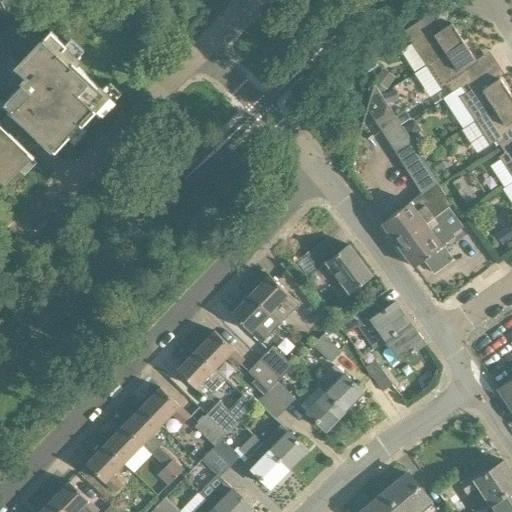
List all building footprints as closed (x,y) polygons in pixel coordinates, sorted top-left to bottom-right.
[(426,67),(463,43),(451,25),(441,32),(436,31),(427,17),(404,33),(426,67)] [(15,127),(36,146),(41,141),(54,153),(69,137),(66,135),(77,123),(81,128),(95,112),(94,111),(107,96),(103,92),(108,87),(106,86),(101,91),(73,65),(80,57),(79,56),(74,60),(63,50),(66,47),(50,32),(16,68),(17,68),(10,75),(20,84),(2,104),(11,112),(0,123),(0,181),(4,186),(30,158),(32,160),(33,159),(7,135),(15,127)] [(463,43),(426,67),(442,91),(448,87),(452,94),(461,88),(470,82),(464,73),(465,68),(475,61),(463,43)] [(396,79),(383,70),(375,81),(387,90),(396,79)] [(470,82),(461,88),(465,94),(459,98),(474,122),(511,98),(499,80),(489,87),(484,86),(478,76),(470,82)] [(422,196),(436,185),(374,85),(367,108),(422,196)] [(395,90),(386,93),(390,103),(398,100),(395,90)] [(511,98),(474,122),(490,146),(496,142),(500,148),(511,140),(511,127),(511,128),(511,126),(511,98)] [(405,111),(395,117),(400,125),(410,119),(405,111)] [(414,121),(403,128),(410,138),(420,132),(414,121)] [(511,140),(500,148),(504,154),(498,158),(511,179),(511,140)] [(430,163),(436,173),(445,167),(439,158),(430,163)] [(461,177),(451,183),(459,196),(469,190),(461,177)] [(438,184),(436,185),(422,196),(382,225),(398,247),(449,209),(454,206),(438,184)] [(449,209),(398,247),(414,269),(416,268),(423,262),(428,268),(433,275),(452,261),(439,244),(462,227),(449,209)] [(511,229),(510,226),(497,234),(504,245),(511,239),(511,229)] [(325,241),(300,261),(312,276),(317,271),(325,281),(329,281),(336,276),(350,294),(372,277),(348,247),(337,256),(325,241)] [(250,296),(269,315),(281,303),(291,313),(299,305),(269,277),(250,296)] [(269,315),(250,296),(231,316),(250,335),(261,346),(269,338),(257,327),(269,315)] [(385,342),(410,324),(395,304),(382,313),(374,301),(340,325),(346,334),(362,323),(368,319),(385,342)] [(410,324),(385,342),(400,363),(425,345),(410,324)] [(214,333),(195,352),(215,371),(226,359),(237,369),(244,362),(214,333)] [(331,363),(341,352),(323,335),(313,346),(331,363)] [(273,347),(260,360),(279,379),(293,365),(273,347)] [(215,371),(195,352),(177,371),(206,400),(213,393),(203,383),(215,371)] [(279,379),(260,360),(249,372),(268,391),(279,379)] [(375,362),(366,369),(383,392),(392,386),(375,362)] [(326,394),(344,412),(363,393),(334,365),(316,384),(326,394)] [(267,391),(255,380),(251,384),(263,395),(267,391)] [(511,380),(498,390),(511,411),(511,380)] [(279,383),(269,393),(285,409),(295,400),(279,383)] [(141,408),(161,427),(172,416),(182,425),(189,418),(160,389),(141,408)] [(285,409),(269,393),(259,403),(276,419),(285,409)] [(344,412),(326,394),(308,413),(326,431),(344,412)] [(252,397),(248,401),(253,406),(257,401),(252,397)] [(250,407),(241,399),(231,410),(240,419),(250,407)] [(220,401),(206,416),(226,436),(240,420),(220,401)] [(161,427),(141,408),(123,427),(142,446),(161,427)] [(226,436),(206,416),(195,427),(216,446),(222,440),(226,436)] [(263,444),(289,469),(307,450),(281,425),(263,444)] [(142,446),(123,427),(104,446),(124,465),(142,446)] [(289,469),(263,444),(254,435),(242,448),(236,448),(234,450),(241,457),(240,458),(244,462),(270,488),(289,469)] [(222,440),(216,446),(212,450),(231,468),(240,458),(241,457),(234,450),(222,440)] [(124,465),(104,446),(86,465),(116,494),(123,487),(112,477),(124,465)] [(152,456),(166,468),(176,479),(184,470),(160,447),(152,456)] [(202,460),(221,478),(231,468),(212,450),(202,460)] [(479,511),(489,505),(511,489),(511,474),(503,462),(485,473),(483,469),(460,484),(479,511)] [(176,479),(166,468),(159,475),(170,485),(176,479)] [(384,494),(399,511),(415,511),(417,511),(418,511),(425,511),(433,506),(407,475),(384,494)] [(247,511),(251,508),(224,482),(206,501),(218,511),(247,511)] [(50,502),(60,511),(98,511),(99,511),(69,483),(50,502)] [(202,489),(183,507),(188,511),(191,511),(208,496),(202,489)] [(511,511),(511,489),(489,505),(479,511),(478,511),(511,511)] [(399,511),(384,494),(362,511),(399,511)] [(182,511),(167,498),(157,508),(160,511),(182,511)] [(218,511),(206,501),(195,511),(218,511)] [(60,511),(50,502),(40,511),(60,511)]
